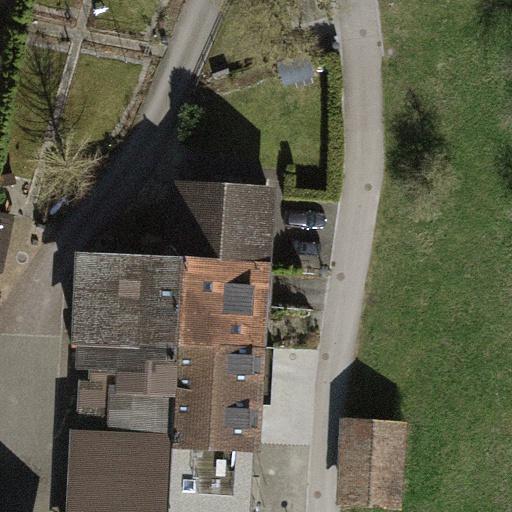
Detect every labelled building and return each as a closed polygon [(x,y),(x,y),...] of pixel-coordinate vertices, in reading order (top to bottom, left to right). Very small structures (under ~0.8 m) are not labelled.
[(191,190),(188,264),(258,268),(263,194),(191,190)] [(75,511),(172,511),(177,439),(183,343),(188,264),(92,258),(75,511)] [(183,343),(255,347),(258,268),(188,264),(183,343)] [(177,439),(250,443),(255,347),(183,343),(177,439)] [(337,499),(407,505),(415,419),(345,413),(337,499)] [(177,439),(172,511),(246,511),(250,443),(177,439)]
